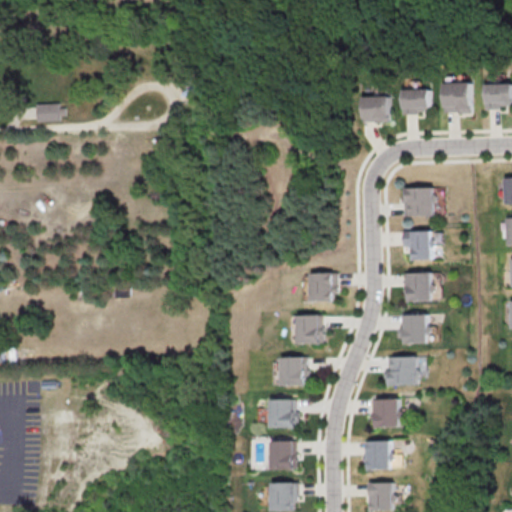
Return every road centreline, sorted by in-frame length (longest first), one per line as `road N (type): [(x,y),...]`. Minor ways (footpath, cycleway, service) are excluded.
road 1 (residential): [(511,145),(403,149),(375,165),(368,195),(371,303),(337,400),(335,511)]
road 2 (residential): [(0,131),(93,127),(144,107)]
